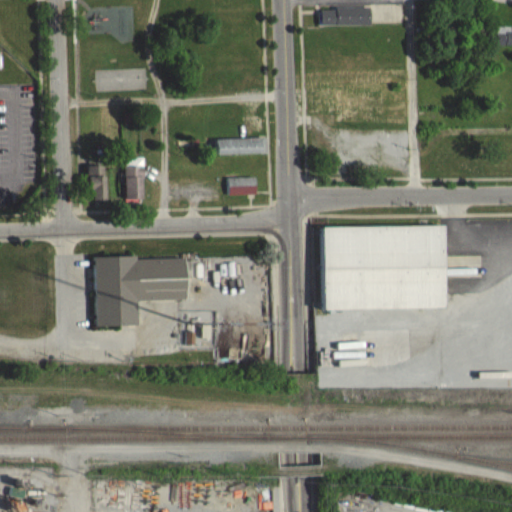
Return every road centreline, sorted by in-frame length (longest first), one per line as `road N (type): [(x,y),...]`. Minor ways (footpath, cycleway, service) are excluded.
road 1 (residential): [(0,228),(260,220),(315,197),(511,195)]
road 2 (tertiary): [(281,0),(292,362)]
road 3 (residential): [(56,0),(63,225)]
